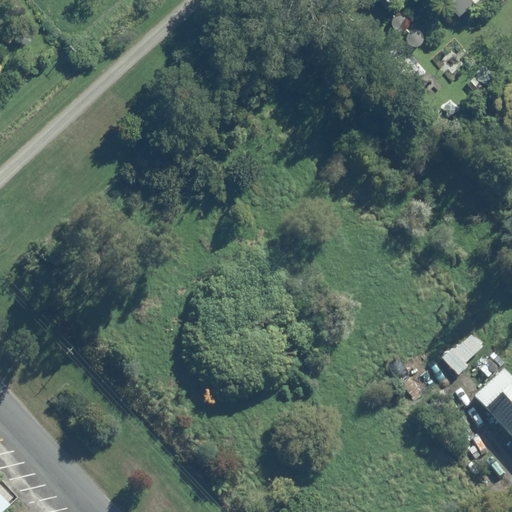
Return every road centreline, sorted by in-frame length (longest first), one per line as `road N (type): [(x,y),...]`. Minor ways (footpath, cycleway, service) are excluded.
road 1 (residential): [(0,188),(202,0)]
road 2 (unclassified): [(0,398),(108,511)]
